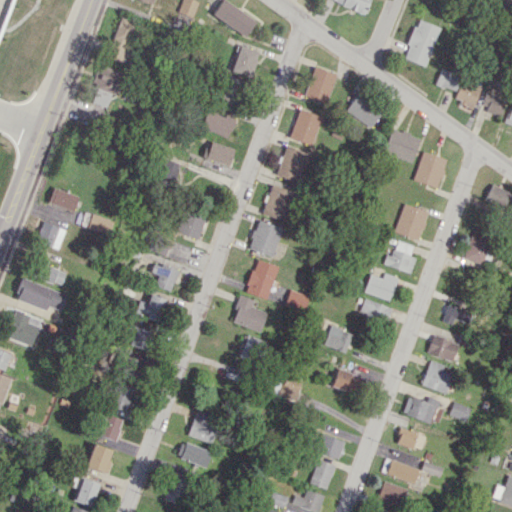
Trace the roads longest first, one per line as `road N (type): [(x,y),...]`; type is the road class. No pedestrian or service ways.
road 1 (residential): [(125,511),(305,23)]
road 2 (residential): [(344,511),(476,146)]
road 3 (residential): [(511,171),(272,0)]
road 4 (tertiary): [(0,226),(91,0)]
